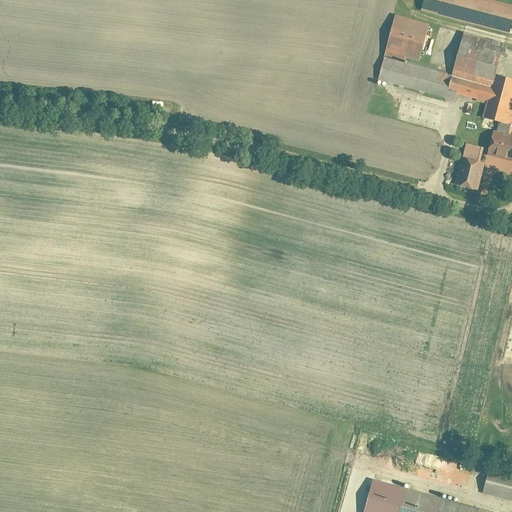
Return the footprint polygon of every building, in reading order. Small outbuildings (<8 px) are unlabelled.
[(511,8),(481,0),(425,0),(423,11),(509,36),(511,26),(511,8)] [(395,18),(385,54),(421,63),(430,26),(395,18)] [(501,46),(464,37),(455,73),(492,82),(501,46)] [(452,105),(455,94),(490,104),(486,120),(510,127),(511,119),(511,81),(496,77),(493,88),(388,58),(380,84),(452,105)] [(511,138),(496,134),(491,155),(511,160),(511,138)] [(486,146),(468,141),(465,151),(483,156),(486,146)] [(467,156),(458,188),(477,193),(485,161),(467,156)] [(511,474),(494,469),(487,496),(511,502),(511,474)] [(482,511),(406,493),(400,511),(482,511)]
